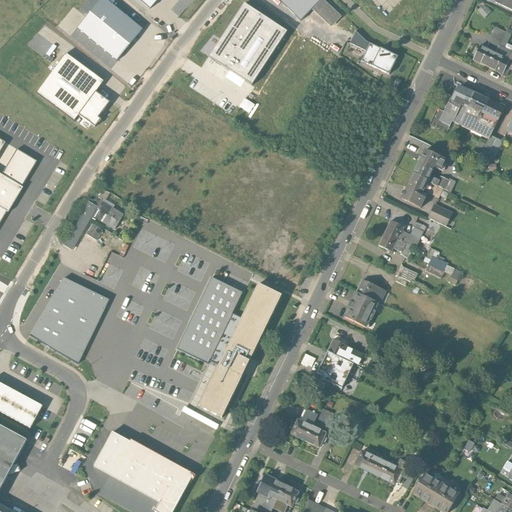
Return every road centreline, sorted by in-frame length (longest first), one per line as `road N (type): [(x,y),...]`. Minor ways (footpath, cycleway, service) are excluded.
road 1 (tertiary): [(435,58),(215,511)]
road 2 (unclassified): [(0,320),(102,149),(217,0)]
road 3 (unclassified): [(0,335),(76,384),(78,402),(52,455)]
road 4 (residential): [(392,511),(278,456)]
